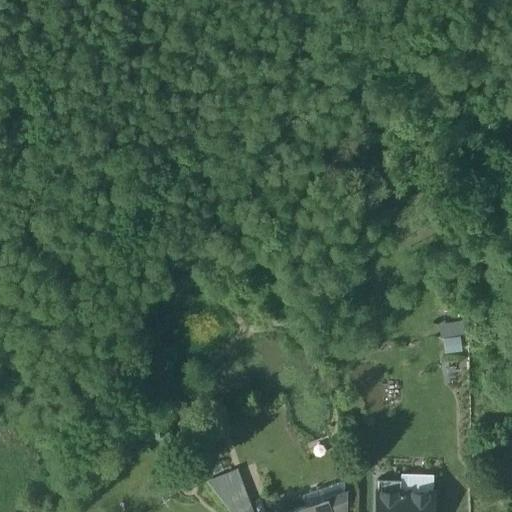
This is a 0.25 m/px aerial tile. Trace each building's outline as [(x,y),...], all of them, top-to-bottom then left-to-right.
[(478,244),(463,243),(465,268),(479,267),(478,244)] [(437,321),(440,352),(459,350),(456,319),(437,321)] [(483,460),(483,447),(474,447),(474,460),(483,460)] [(376,511),(432,511),(433,475),(401,474),(401,479),(377,479),(376,511)] [(344,481),(329,486),(333,497),(344,493),(344,481)] [(333,497),(325,500),(329,511),(343,511),(344,493),(333,497)] [(250,511),(245,497),(224,505),(229,511),(250,511)] [(329,511),(325,500),(290,511),(329,511)]
